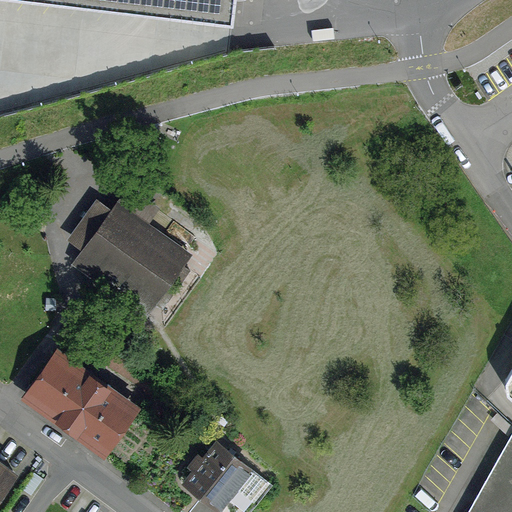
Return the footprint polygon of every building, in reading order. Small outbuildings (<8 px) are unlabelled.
[(238,0),(0,0),(0,8),(234,36),(238,0)] [(89,247),(80,260),(155,313),(199,251),(154,220),(163,208),(132,187),(117,208),(103,198),(76,238),(89,247)] [(511,342),(491,377),(493,405),(511,425),(511,342)] [(67,343),(29,393),(111,453),(149,403),(67,343)] [(511,511),(511,432),(472,511),(511,511)] [(199,471),(190,482),(225,510),(259,467),(225,440),(212,457),(206,452),(194,467),(199,471)] [(0,451),(0,501),(24,469),(0,451)]
